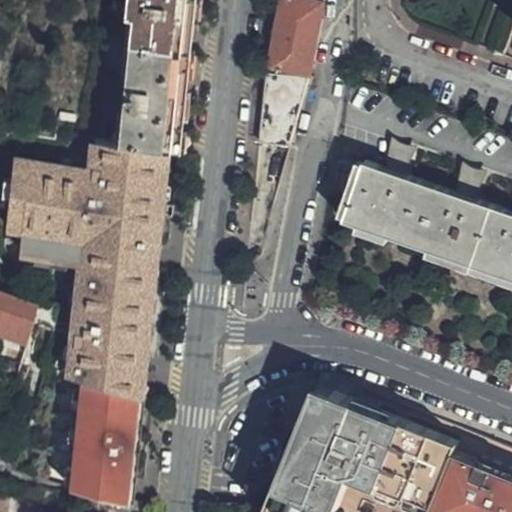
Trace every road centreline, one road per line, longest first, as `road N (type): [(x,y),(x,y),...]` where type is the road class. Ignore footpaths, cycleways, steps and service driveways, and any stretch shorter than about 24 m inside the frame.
road 1 (tertiary): [(202,326),(234,0)]
road 2 (residential): [(331,68),(285,298),(292,343)]
road 3 (residential): [(292,343),(340,347),(511,409)]
road 4 (residential): [(364,0),(359,22),(511,80)]
road 5 (tertiary): [(182,511),(196,392)]
